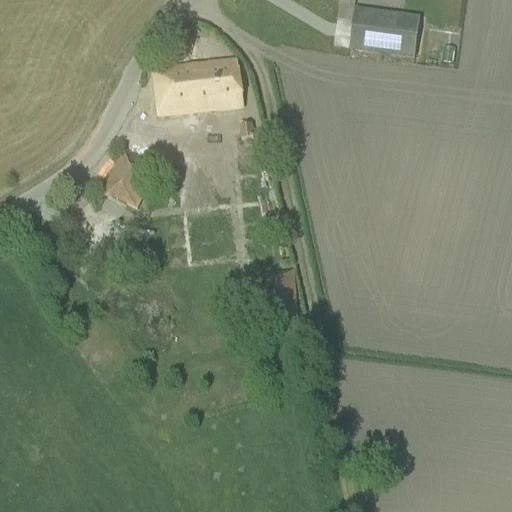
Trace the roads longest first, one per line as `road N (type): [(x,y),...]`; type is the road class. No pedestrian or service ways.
road 1 (track): [(353,511),(270,95),(247,44),(210,0)]
road 2 (unclassified): [(201,0),(142,65),(73,173),(0,220)]
